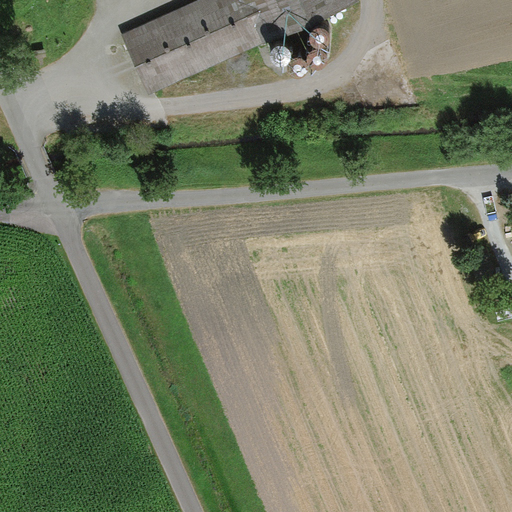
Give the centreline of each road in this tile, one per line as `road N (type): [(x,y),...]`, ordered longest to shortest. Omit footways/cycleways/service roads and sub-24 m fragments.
road 1 (unclassified): [(56,209),(511,171)]
road 2 (unclassified): [(192,511),(56,209)]
road 3 (unclassified): [(56,209),(0,84)]
